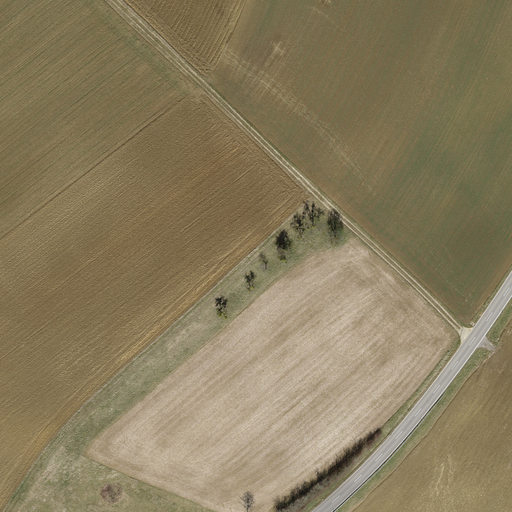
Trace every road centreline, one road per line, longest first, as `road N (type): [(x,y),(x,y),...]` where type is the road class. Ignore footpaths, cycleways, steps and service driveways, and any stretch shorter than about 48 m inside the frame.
road 1 (track): [(494,349),(456,324),(117,0)]
road 2 (tertiary): [(326,511),(412,424),(511,283)]
